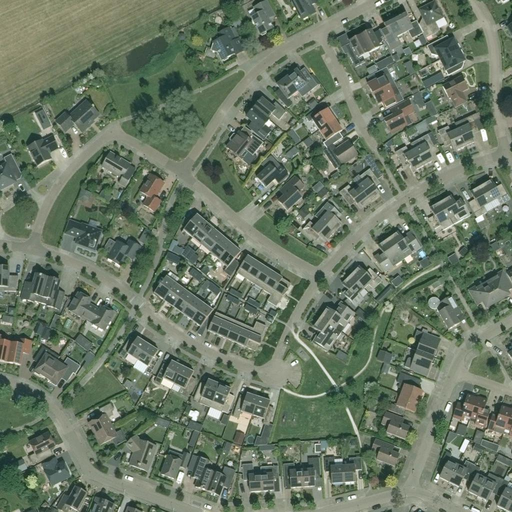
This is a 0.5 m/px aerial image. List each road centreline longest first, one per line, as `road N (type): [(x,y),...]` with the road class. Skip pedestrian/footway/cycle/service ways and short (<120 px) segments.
road 1 (residential): [(268,376),(170,330),(82,266),(31,248)]
road 2 (residential): [(190,511),(86,471),(54,409),(0,380)]
road 3 (residential): [(319,272),(404,199),(504,152)]
road 4 (residential): [(182,172),(259,67),(317,31)]
road 5 (residential): [(319,272),(270,245),(182,172)]
road 6 (residential): [(504,152),(492,45),(469,0)]
road 7 (residential): [(31,248),(59,184),(112,131)]
road 8 (residential): [(374,147),(317,31)]
road 9 (residential): [(410,490),(452,372)]
